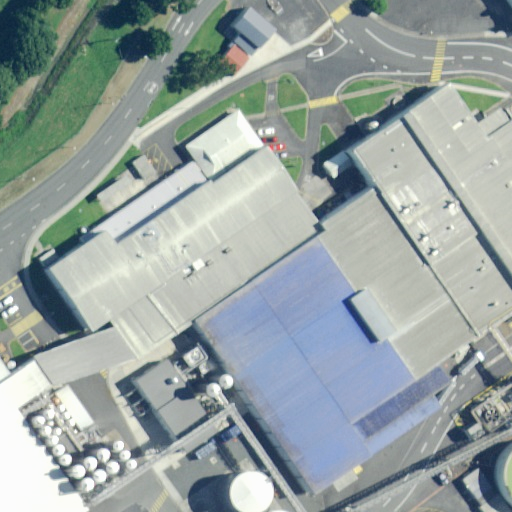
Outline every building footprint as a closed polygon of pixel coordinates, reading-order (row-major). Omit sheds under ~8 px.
[(271,30),(246,9),(230,27),(255,48),(271,30)] [(254,52),(235,36),(226,46),(230,49),(217,65),(232,78),(254,52)] [(165,320),(287,499),(421,408),(400,377),(511,301),(511,141),(492,112),(453,139),(423,95),(320,164),(339,192),(293,223),(227,126),(13,270),(84,375),(165,320)] [(143,152),(130,162),(142,179),(155,170),(143,152)] [(126,171),(92,193),(99,203),(132,181),(126,171)] [(217,432),(166,357),(132,380),(183,455),(217,432)] [(65,386),(53,394),(79,433),(92,424),(65,386)] [(511,388),(498,398),(471,417),(474,420),(461,429),(470,443),(510,416),(511,414),(511,388)] [(0,511),(65,511),(0,413),(0,511)] [(511,448),(508,452),(504,458),(501,464),(499,470),(499,476),(499,483),(501,489),(503,495),(507,501),(511,505),(511,448)] [(249,511),(251,511),(253,510),(256,508),(259,505),(261,502),(263,498),(264,495),(264,491),(263,487),(262,483),(261,480),(258,476),(256,474),(252,472),(249,470),(245,469),(241,469),(237,469),(234,470),(230,472),(227,474),(224,477),(222,480),(221,484),(220,488),(219,492),(220,496),(221,499),(223,503),(225,506),(228,509),(231,511),(233,511),(249,511)] [(509,511),(497,494),(478,507),(481,511),(509,511)]
